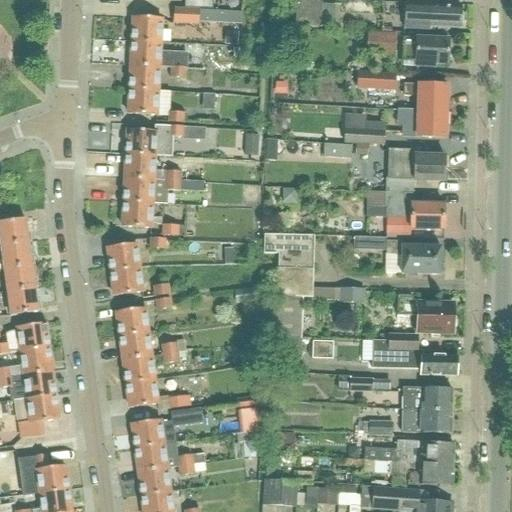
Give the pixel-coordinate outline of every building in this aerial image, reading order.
[(185,9),(212,11),(212,0),(185,0),(185,8),(185,9)] [(297,0),(296,0),(295,26),(320,28),(322,1),(305,0),(297,0)] [(428,30),(428,28),(460,30),(461,25),(463,22),(464,17),(461,13),(462,9),(404,5),(403,16),(403,29),(428,30)] [(198,12),(198,11),(173,9),(172,25),(198,27),(198,24),(198,12)] [(222,13),(198,12),(198,24),(222,25),(222,13)] [(131,43),(158,44),(159,20),(133,18),(131,43)] [(224,46),(237,47),(238,34),(224,33),(224,46)] [(395,33),(367,33),(366,55),(394,56),(395,33)] [(414,68),(427,69),(435,69),(435,66),(447,66),(448,40),(432,40),(415,39),(415,41),(402,40),(401,66),(414,66),(414,68)] [(131,43),(130,67),(156,68),(170,69),(187,69),(187,58),(157,56),(158,44),(131,43)] [(130,67),(129,90),(155,92),(156,68),(130,67)] [(187,69),(170,69),(170,77),(186,78),(187,69)] [(373,90),(391,91),(391,75),(373,75),(373,90)] [(418,97),(417,112),(446,113),(447,87),(404,85),(404,97),(418,97)] [(127,115),(154,116),(155,92),(129,90),(127,115)] [(167,112),(167,121),(186,123),(186,113),(167,112)] [(402,138),(429,139),(445,140),(446,113),(417,112),(417,127),(402,127),(402,138)] [(127,131),(125,155),(152,157),(167,157),(168,137),(182,137),(182,128),(154,126),(154,132),(127,131)] [(344,130),(343,144),(384,146),(385,131),(344,130)] [(323,145),(323,157),(350,159),(351,146),(323,145)] [(413,183),(427,183),(444,184),(444,157),(414,156),(414,153),(401,153),(394,152),(394,162),(401,162),(401,166),(413,166),(413,183)] [(152,157),(125,155),(124,179),(151,181),(151,180),(152,157)] [(165,172),(164,181),(194,183),(194,182),(194,174),(165,172)] [(151,181),(124,179),(123,204),(150,205),(150,203),(167,204),(168,190),(203,192),(204,182),(194,182),(194,183),(164,181),(151,180),(151,181)] [(385,195),(412,195),(412,180),(385,180),(385,193),(385,195)] [(443,206),(426,205),(411,205),(412,195),(385,195),(385,193),(367,192),(367,209),(384,209),(384,218),(386,218),(386,230),(443,231),(443,206)] [(122,228),(148,230),(150,205),(123,204),(122,228)] [(277,216),(280,230),(292,227),(289,213),(277,216)] [(0,246),(28,243),(28,244),(31,244),(29,234),(26,234),(24,220),(0,223),(0,246)] [(162,225),(161,234),(186,236),(186,228),(162,225)] [(278,254),(278,265),(312,267),(313,236),(263,235),(263,254),(278,254)] [(397,276),(423,276),(439,277),(439,274),(442,274),(442,265),(441,263),(440,263),(440,248),(402,247),(402,238),(385,238),(384,257),(384,276),(397,276)] [(165,250),(166,240),(149,239),(148,248),(165,250)] [(28,243),(0,246),(0,252),(1,260),(0,260),(0,270),(3,270),(31,266),(31,267),(34,267),(32,257),(30,257),(28,244),(28,243)] [(109,265),(110,273),(137,269),(134,244),(132,245),(106,249),(109,265)] [(312,297),(312,267),(278,265),(277,304),(302,304),(302,297),(312,297)] [(3,270),(6,293),(34,289),(34,290),(37,290),(36,280),(33,280),(31,267),(31,266),(3,270)] [(140,294),(137,269),(110,273),(113,298),(140,294)] [(152,288),(153,297),(170,295),(169,285),(152,288)] [(257,288),(234,291),(236,305),(259,302),(257,288)] [(34,289),(6,293),(8,305),(9,318),(41,313),(39,303),(36,303),(34,290),(34,289)] [(415,336),(430,337),(430,334),(452,334),(452,332),(455,329),(455,322),(453,319),(453,306),(426,305),(426,303),(412,303),(412,299),(397,298),(397,317),(415,318),(415,336)] [(171,299),(154,302),(155,311),(172,309),(171,299)] [(301,341),(302,304),(277,304),(276,340),(301,341)] [(143,309),(140,310),(115,313),(119,337),(146,334),(143,309)] [(16,328),(19,350),(19,352),(19,353),(48,349),(44,324),(16,328)] [(146,334),(119,337),(122,361),(149,358),(146,334)] [(388,336),(388,342),(388,353),(416,354),(416,337),(388,336)] [(301,341),(276,340),(275,370),(281,370),(281,373),(300,374),(301,341)] [(416,357),(416,354),(388,353),(388,342),(372,341),(371,367),(413,368),(413,363),(419,363),(419,376),(436,377),(455,377),(456,358),(437,358),(416,357)] [(160,346),(162,355),(178,352),(179,353),(185,352),(184,342),(160,346)] [(20,356),(21,366),(0,369),(0,379),(51,372),(48,349),(19,353),(19,352),(9,353),(8,344),(0,345),(0,360),(7,359),(8,361),(15,360),(14,357),(20,356)] [(178,352),(162,355),(163,364),(189,360),(188,354),(179,355),(179,353),(178,352)] [(149,358),(122,361),(125,385),(152,381),(149,358)] [(26,400),(54,396),(51,372),(0,379),(0,388),(10,387),(12,402),(26,400)] [(152,381),(125,385),(128,410),(153,406),(155,406),(152,381)] [(348,395),(373,395),(373,381),(349,381),(348,395)] [(402,400),(402,412),(450,413),(451,391),(402,389),(402,400)] [(54,396),(26,400),(29,423),(19,424),(21,439),(43,436),(41,423),(58,421),(54,396)] [(169,409),(191,406),(190,396),(168,399),(169,409)] [(244,435),(261,434),(260,404),(242,405),(244,435)] [(216,411),(216,425),(228,425),(228,411),(216,411)] [(450,435),(450,413),(402,412),(402,423),(402,434),(431,434),(450,435)] [(358,421),(358,435),(392,435),(392,422),(358,421)] [(131,425),(134,450),(161,446),(158,422),(131,425)] [(272,434),(271,454),(293,455),(294,435),(272,434)] [(247,441),(246,459),(259,459),(259,441),(247,441)] [(374,463),(452,467),(453,459),(454,454),(453,449),(453,446),(418,443),(418,457),(408,456),(408,452),(389,452),(364,451),(364,461),(374,462),(374,463)] [(134,450),(137,473),(164,469),(177,467),(193,465),(193,466),(205,464),(203,453),(163,459),(161,446),(134,450)] [(33,457),(38,494),(67,490),(64,467),(48,469),(46,456),(33,457)] [(294,459),(275,458),(275,464),(264,463),(263,476),(294,478),(294,459)] [(452,475),(452,467),(374,463),(374,476),(407,477),(407,474),(418,474),(417,486),(427,487),(451,489),(451,485),(453,479),(452,475)] [(193,465),(177,467),(178,476),(195,474),(193,466),(193,465)] [(164,469),(137,473),(140,497),(167,493),(164,469)] [(260,506),(296,508),(297,482),(261,480),(260,506)] [(298,484),(298,502),(314,503),(315,485),(298,484)] [(339,487),(338,505),(349,506),(348,511),(358,511),(360,495),(355,495),(356,487),(339,487)] [(452,511),(453,509),(450,508),(451,504),(416,502),(417,491),(372,488),(371,510),(394,511),(452,511)] [(38,494),(41,511),(69,511),(67,490),(38,494)] [(169,511),(167,493),(140,497),(142,511),(169,511)]
